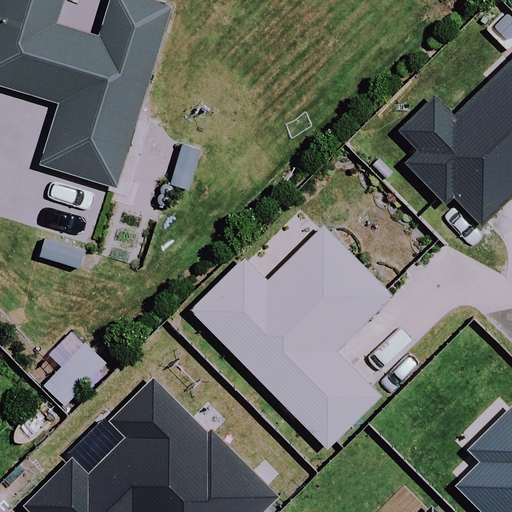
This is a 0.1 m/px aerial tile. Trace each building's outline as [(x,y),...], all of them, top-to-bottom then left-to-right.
[(119,181),(174,1),(170,0),(113,0),(103,34),(58,21),(63,0),(2,0),(0,8),(0,77),(63,96),(44,158),(119,181)] [(511,60),(459,113),(438,92),(404,126),(425,146),(411,159),(449,197),(457,189),(487,220),(511,195),(511,60)] [(395,290),(327,221),(270,277),(247,254),(194,305),(331,443),(381,393),(336,347),(395,290)] [(75,455),(30,500),(41,511),(258,511),(279,492),(160,372),(116,415),(132,431),(91,471),(75,455)] [(511,511),(511,407),(474,444),(486,456),(461,480),(493,511),(511,511)]
